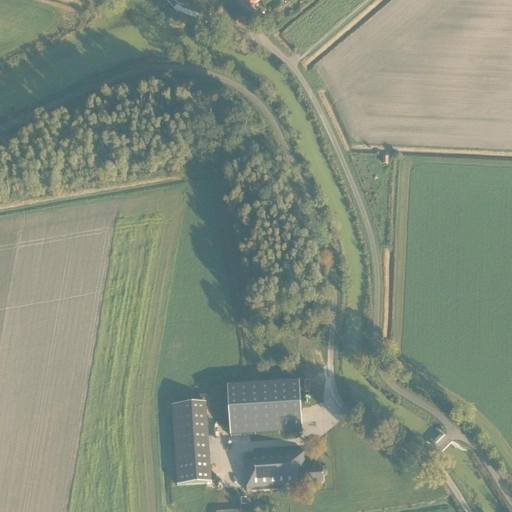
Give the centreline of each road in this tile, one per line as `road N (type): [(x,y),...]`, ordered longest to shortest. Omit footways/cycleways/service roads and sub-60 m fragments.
road 1 (unclassified): [(430,458),(354,415),(336,395),(331,254),(274,122),(252,96),(215,76),(162,67),(118,76),(0,129)]
road 2 (unclassified): [(456,431),(384,376),(376,352),(377,276),(360,204),(303,81),(254,37)]
